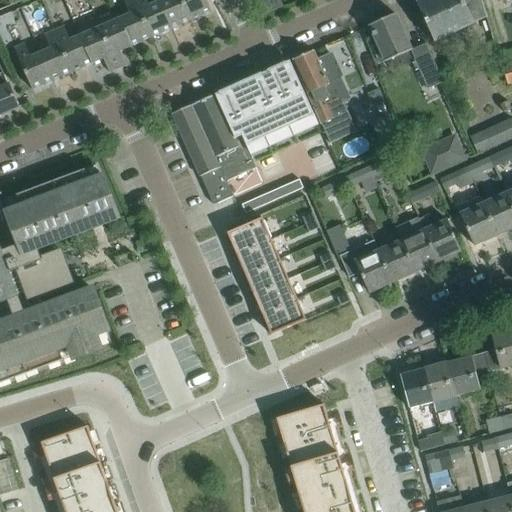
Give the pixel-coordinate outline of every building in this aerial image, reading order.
[(127,10),(137,6),(134,0),(124,0),(123,1),(127,10)] [(191,20),(181,0),(158,0),(159,1),(171,29),(191,20)] [(181,0),(191,20),(211,11),(205,0),(181,0)] [(422,0),(416,3),(434,41),(486,18),(480,0),(422,0)] [(147,1),(137,6),(151,37),(171,29),(159,1),(149,5),(147,1)] [(137,6),(127,10),(129,14),(120,18),(117,13),(131,46),(151,37),(137,6)] [(113,59),(122,55),(120,51),(131,46),(117,13),(97,22),(113,59)] [(368,25),(385,62),(411,50),(395,14),(368,25)] [(104,63),(113,59),(97,22),(77,30),(91,63),(102,59),(104,63)] [(58,40),(68,36),(64,27),(54,31),(58,40)] [(68,36),(58,40),(72,72),(91,63),(77,30),(77,31),(79,36),(70,40),(68,36)] [(48,44),(58,40),(54,31),(44,35),(48,44)] [(58,40),(48,44),(50,49),(40,53),(52,81),(72,72),(58,40)] [(18,57),(28,53),(24,44),(14,48),(18,57)] [(292,60),(300,78),(307,94),(308,93),(321,123),(318,124),(327,144),(349,134),(340,115),(336,106),(333,108),(331,104),(327,106),(319,88),(328,84),(313,50),(292,60)] [(511,50),(499,55),(507,84),(511,82),(511,50)] [(428,51),(413,58),(427,89),(442,82),(428,51)] [(28,53),(18,57),(32,89),(52,81),(40,53),(30,57),(28,53)] [(122,55),(113,59),(117,68),(126,64),(122,55)] [(113,59),(104,63),(108,72),(117,68),(113,59)] [(290,61),(214,95),(219,104),(229,125),(234,140),(241,137),(245,144),(246,147),(314,116),(290,61)] [(2,72),(0,67),(0,115),(18,108),(2,72)] [(378,89),(367,94),(373,107),(384,102),(378,89)] [(214,95),(172,114),(192,159),(200,177),(200,176),(213,205),(234,196),(227,181),(256,168),(251,158),(246,147),(245,144),(238,148),(234,140),(229,125),(219,104),(214,95)] [(388,117),(374,124),(383,143),(398,136),(388,117)] [(454,140),(422,154),(430,172),(462,158),(454,140)] [(511,146),(511,147),(489,157),(494,166),(502,163),(503,167),(511,163),(511,146)] [(391,157),(368,167),(372,177),(395,166),(391,157)] [(471,177),(494,166),(489,157),(466,167),(474,183),(471,177)] [(349,187),(372,177),(368,167),(345,177),(349,187)] [(474,183),(466,167),(443,177),(447,187),(456,183),(459,189),(465,187),(474,183)] [(37,250),(88,231),(105,224),(105,225),(117,220),(98,171),(86,176),(84,169),(16,195),(18,201),(6,206),(16,234),(0,240),(0,299),(6,297),(14,316),(0,321),(0,383),(99,347),(97,341),(109,336),(90,287),(73,293),(73,294),(45,304),(41,295),(71,284),(59,252),(41,259),(37,250)] [(326,197),(349,187),(345,177),(322,188),(326,197)] [(293,182),(283,186),(287,195),(297,191),(293,182)] [(435,193),(430,183),(407,194),(411,203),(435,193)] [(283,186),(274,190),(278,199),(287,195),(283,186)] [(274,190),(265,194),(269,203),(278,199),(274,190)] [(511,228),(511,206),(506,193),(483,203),(496,233),(504,230),(504,232),(505,231),(511,228)] [(265,194),(256,198),(260,207),(269,203),(265,194)] [(256,198),(247,202),(251,211),(260,207),(256,198)] [(247,202),(238,206),(241,215),(251,211),(247,202)] [(496,233),(483,203),(459,214),(473,245),(474,245),(474,243),(481,240),(482,242),(497,235),(496,233)] [(312,213),(300,218),(304,225),(315,220),(312,213)] [(438,262),(437,260),(423,230),(417,217),(395,227),(400,240),(414,270),(422,267),(422,269),(438,262)] [(262,218),(227,233),(236,254),(271,239),(262,218)] [(446,219),(423,230),(437,260),(444,257),(445,258),(460,251),(446,219)] [(315,220),(304,225),(307,233),(319,228),(315,220)] [(392,280),(378,250),(355,261),(351,253),(344,234),(330,241),(338,259),(340,258),(349,277),(359,272),(369,293),(370,292),(369,291),(376,288),(377,289),(392,282),(392,280)] [(271,239),(236,254),(245,274),(280,259),(271,239)] [(414,270),(400,240),(378,250),(392,280),(399,277),(400,279),(415,272),(414,270)] [(329,252),(317,257),(321,265),(332,260),(329,252)] [(280,259),(245,274),(253,294),(288,279),(280,259)] [(332,260),(321,265),(324,273),(336,268),(332,260)] [(288,279),(253,294),(262,314),(297,299),(288,279)] [(346,293),(335,298),(338,306),(350,301),(346,293)] [(297,299),(262,314),(271,335),(306,320),(297,299)] [(511,364),(511,328),(491,334),(495,350),(483,353),(487,371),(511,364)] [(487,371),(483,353),(447,362),(456,396),(480,390),(476,374),(487,371)] [(456,396),(447,362),(424,368),(432,402),(456,396)] [(432,402),(424,368),(399,374),(408,408),(432,402)] [(323,405),(276,419),(304,511),(355,511),(325,410),(323,405)] [(511,413),(499,417),(503,430),(511,427),(511,413)] [(503,430),(499,417),(486,420),(489,433),(503,430)] [(117,511),(87,426),(41,443),(65,511),(117,511)] [(454,429),(440,432),(443,445),(457,442),(454,429)] [(443,445),(440,432),(426,436),(430,449),(443,445)] [(511,433),(494,438),(497,448),(511,444),(511,433)] [(497,448),(494,438),(481,442),(483,452),(497,448)] [(462,447),(448,450),(451,460),(457,485),(472,481),(465,456),(464,457),(462,447)] [(457,485),(451,460),(448,450),(424,456),(429,475),(449,469),(453,486),(457,485)] [(7,459),(0,461),(0,495),(17,490),(7,459)] [(463,511),(463,508),(460,496),(436,502),(438,511),(463,511)] [(511,511),(511,507),(509,496),(486,502),(488,511),(511,511)] [(488,511),(486,502),(463,508),(463,511),(488,511)]
